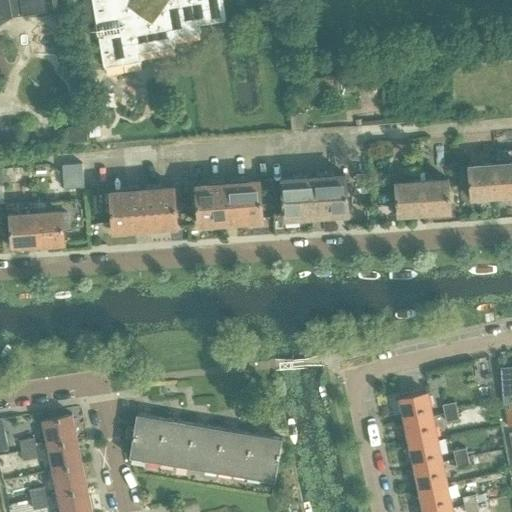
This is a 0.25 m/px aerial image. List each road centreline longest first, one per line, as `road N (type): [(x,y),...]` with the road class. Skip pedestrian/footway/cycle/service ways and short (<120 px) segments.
road 1 (residential): [(0,273),(511,235)]
road 2 (residential): [(377,511),(349,375),(511,339)]
road 3 (residential): [(125,511),(94,382),(0,392)]
